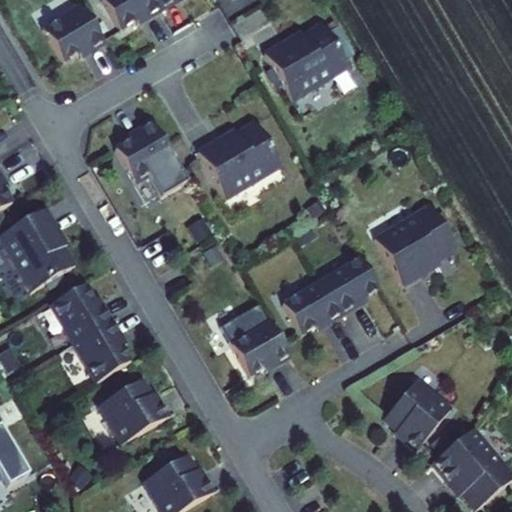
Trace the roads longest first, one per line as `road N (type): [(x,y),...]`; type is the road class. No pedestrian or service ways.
road 1 (residential): [(215,30),(48,128),(239,452)]
road 2 (residential): [(289,422),(356,460),(411,511)]
road 3 (residential): [(289,422),(325,387),(391,350)]
